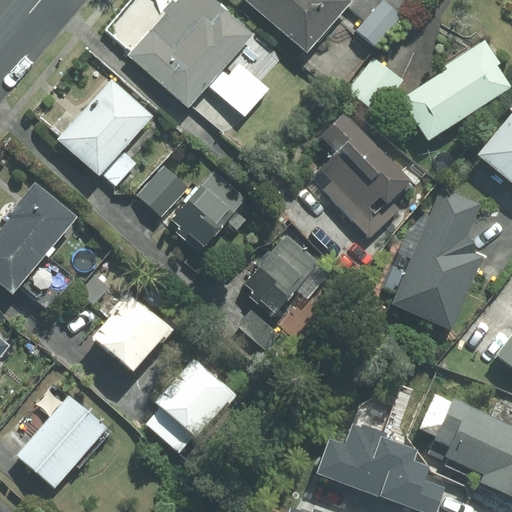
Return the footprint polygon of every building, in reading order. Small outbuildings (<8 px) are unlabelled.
[(256,34),(216,0),(178,0),(177,0),(172,0),(165,9),(168,12),(132,55),(193,107),(211,86),(248,115),(273,87),(241,63),(231,75),(225,70),(256,34)] [(251,0),(312,51),(355,0),(251,0)] [(388,0),(383,0),(360,27),(380,44),(406,15),(388,0)] [(450,68),(406,97),(434,138),(511,87),(511,81),(500,64),(503,62),(487,39),(448,64),(450,68)] [(375,55),(350,88),(380,112),(406,79),(375,55)] [(157,115),(114,78),(61,138),(104,174),(118,187),(139,163),(125,150),(157,115)] [(511,112),(511,116),(482,153),(511,176),(511,107),(510,110),(511,112)] [(417,178),(348,110),(324,132),(341,150),(322,168),(334,181),(326,189),(373,237),(398,212),(393,207),(383,217),(373,206),(385,194),(393,202),(417,178)] [(455,138),(441,153),(453,164),(467,150),(455,138)] [(190,188),(165,166),(139,194),(165,217),(190,188)] [(249,198),(215,170),(175,219),(182,225),(178,231),(203,251),(209,244),(211,245),(249,198)] [(82,215),(39,181),(0,232),(0,277),(19,292),(51,253),(54,256),(61,247),(58,245),(82,215)] [(442,186),(395,303),(455,328),(486,255),(480,252),(478,242),(471,234),(483,203),(442,186)] [(268,277),(253,295),(277,315),(321,262),(289,235),(274,253),(270,250),(261,261),(265,264),(260,270),(268,277)] [(141,370),(177,326),(132,290),(113,313),(115,314),(98,335),(141,370)] [(253,310),(238,328),(249,337),(251,335),(268,349),(281,333),(253,310)] [(0,360),(13,344),(0,333),(0,360)] [(511,336),(500,352),(511,361),(511,336)] [(239,393),(197,357),(160,400),(202,436),(239,393)] [(72,393),(21,453),(60,486),(111,426),(72,393)] [(511,492),(511,422),(458,397),(432,452),(449,460),(451,455),(488,473),(483,483),(491,487),(493,484),(511,492)]
